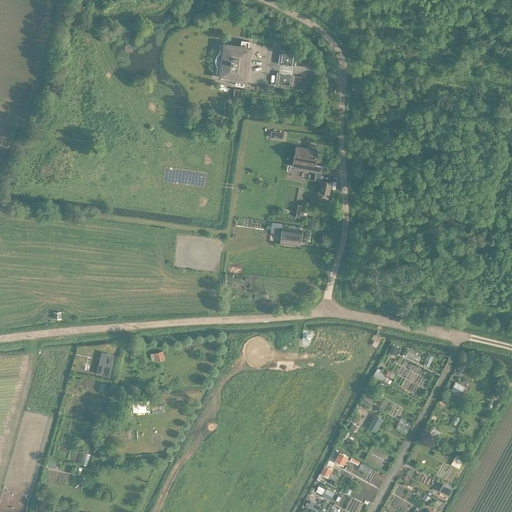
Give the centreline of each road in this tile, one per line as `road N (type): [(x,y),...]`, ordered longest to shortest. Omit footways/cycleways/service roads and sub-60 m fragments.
road 1 (unclassified): [(326,312),(344,230),(340,58),(309,24),(257,0)]
road 2 (unclassified): [(0,340),(326,312)]
road 3 (track): [(455,335),(450,365),(373,511)]
road 4 (unclassified): [(326,312),(469,337)]
